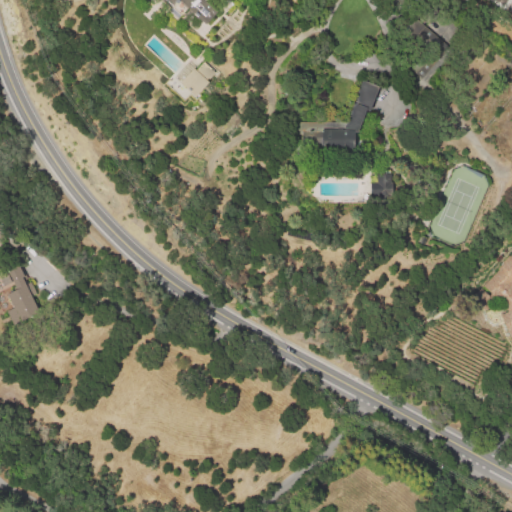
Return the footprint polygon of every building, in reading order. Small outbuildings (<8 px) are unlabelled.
[(228,0),(236,8),(206,41),(180,18),(178,19),(157,0),(228,0)] [(452,51),(413,16),(400,30),(422,50),(406,67),(423,82),(452,51)] [(194,68),(196,71),(204,62),(216,74),(208,82),(209,83),(195,98),(179,84),(194,68)] [(379,89),(370,113),(366,111),(357,134),(355,133),(354,144),(322,144),(323,130),(343,130),(361,83),(379,89)] [(375,181),(369,181),(369,197),(390,196),(389,172),(375,173),(375,181)] [(511,340),(511,341),(500,318),(509,314),(494,299),(490,307),(488,309),(485,309),(483,308),(481,307),(480,306),(480,304),(487,293),(481,286),(502,264),(501,263),(506,258),(509,261),(511,258),(511,340)] [(18,265),(40,312),(21,321),(7,292),(16,288),(7,270),(18,265)] [(2,287),(0,283),(0,270),(4,269),(10,282),(2,287)]
